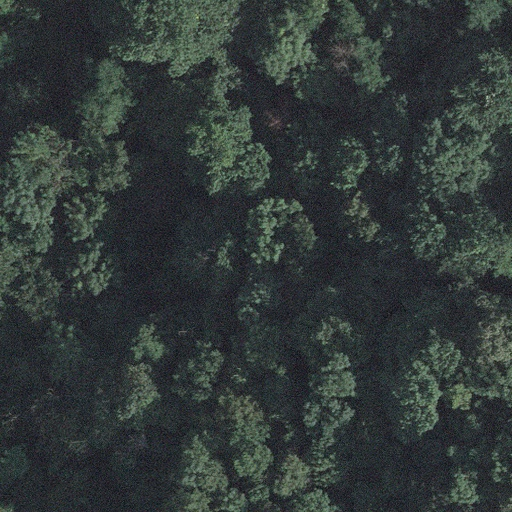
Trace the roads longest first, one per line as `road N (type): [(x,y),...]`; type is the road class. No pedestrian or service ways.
road 1 (track): [(193,0),(149,34),(161,206),(45,200),(0,153)]
road 2 (track): [(492,0),(462,69),(314,72),(232,0)]
